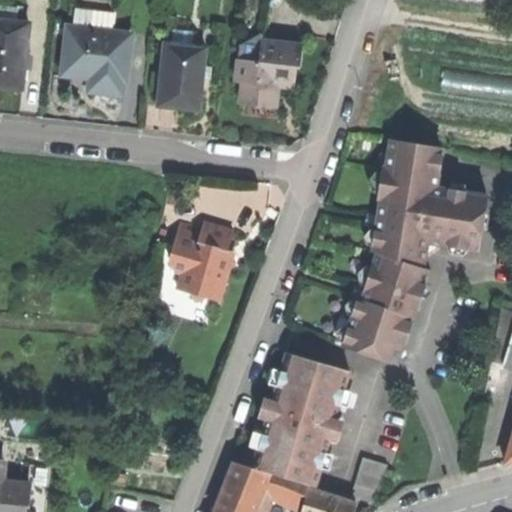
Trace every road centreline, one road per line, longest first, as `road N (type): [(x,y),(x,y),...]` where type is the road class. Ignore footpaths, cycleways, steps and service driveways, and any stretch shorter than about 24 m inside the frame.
road 1 (residential): [(190,511),(316,172)]
road 2 (residential): [(316,172),(0,133)]
road 3 (residential): [(316,172),(370,0)]
